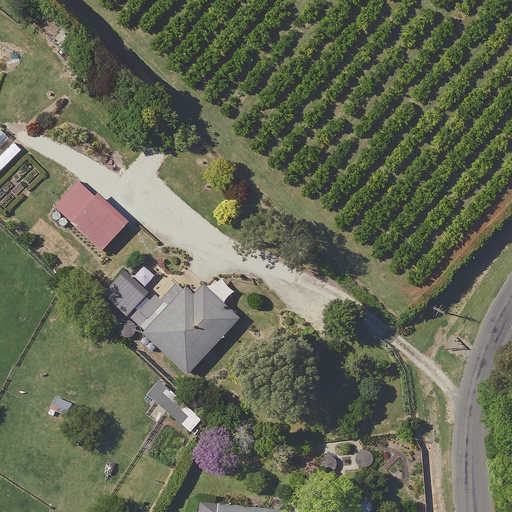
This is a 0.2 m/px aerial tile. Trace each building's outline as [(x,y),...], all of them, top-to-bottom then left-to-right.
[(0,167),(20,148),(0,127),(0,167)] [(123,221),(77,180),(53,206),(98,247),(123,221)] [(143,264),(128,281),(146,297),(161,279),(143,264)] [(190,295),(177,283),(136,327),(184,372),(236,316),(201,283),(190,295)] [(201,417),(168,389),(156,403),(190,431),(201,417)] [(54,392),(48,406),(63,413),(70,399),(54,392)] [(368,511),(369,497),(348,496),(347,511),(368,511)] [(283,511),(284,508),(197,501),(196,511),(283,511)]
